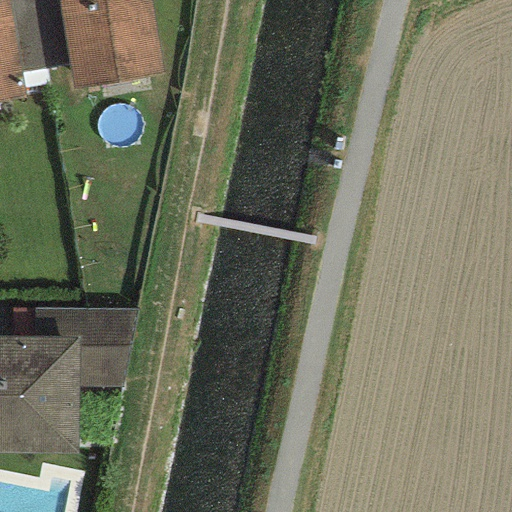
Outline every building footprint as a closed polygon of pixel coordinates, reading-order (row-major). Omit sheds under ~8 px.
[(7,0),(0,0),(0,99),(23,96),(19,73),(7,0)] [(7,0),(19,73),(69,66),(57,0),(7,0)] [(149,0),(57,0),(69,66),(73,89),(162,74),(149,0)] [(76,387),(121,388),(135,311),(33,309),(33,338),(76,339),(76,387)] [(33,338),(0,337),(0,452),(76,453),(76,387),(76,339),(33,338)]
